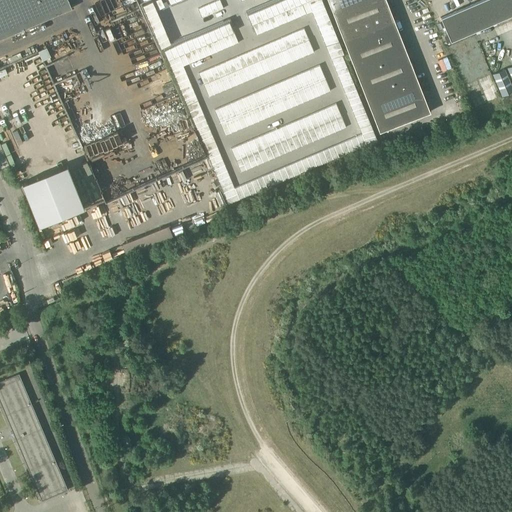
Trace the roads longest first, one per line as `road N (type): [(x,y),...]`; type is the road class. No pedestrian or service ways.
road 1 (track): [(270,458),(156,480),(133,476),(118,432),(129,298),(163,265),(304,203),(386,194)]
road 2 (track): [(511,141),(309,230),(266,269),(241,313),(235,367),(245,414),(270,458)]
road 3 (unclassified): [(102,511),(48,371),(20,239),(0,193)]
